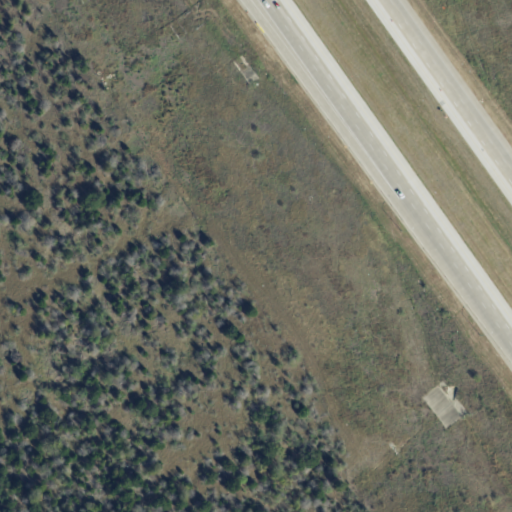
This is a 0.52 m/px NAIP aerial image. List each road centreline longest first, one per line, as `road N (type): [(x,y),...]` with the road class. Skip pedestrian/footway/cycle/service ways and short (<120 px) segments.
road 1 (motorway): [(244,0),(416,208)]
road 2 (motorway): [(269,0),(416,208)]
road 3 (motorway): [(511,166),(394,0)]
road 4 (motorway): [(416,208),(511,329)]
